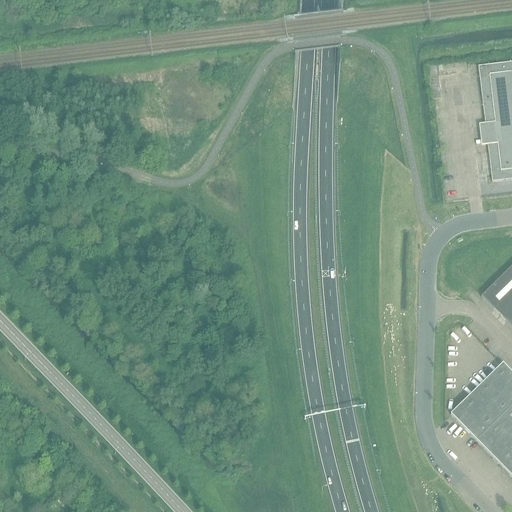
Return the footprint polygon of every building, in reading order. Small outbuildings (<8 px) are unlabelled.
[(438,77),(467,74),(466,62),(427,67),(431,100),(441,99),(438,77)] [(491,182),(511,179),(511,62),(478,67),(491,182)] [(511,266),(481,297),(511,328),(511,266)] [(356,280),(360,276),(354,271),(350,274),(356,280)] [(511,374),(502,364),(450,415),(511,478),(511,374)]
